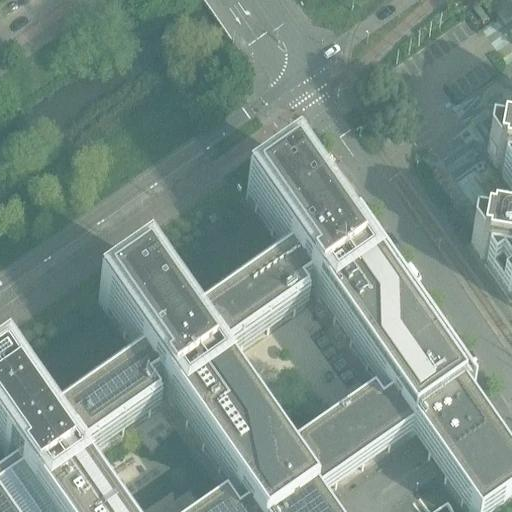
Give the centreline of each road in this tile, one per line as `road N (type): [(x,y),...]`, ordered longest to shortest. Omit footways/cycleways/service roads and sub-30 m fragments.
road 1 (residential): [(511,378),(301,77)]
road 2 (secondary): [(0,286),(301,77)]
road 3 (secondary): [(301,77),(412,0)]
